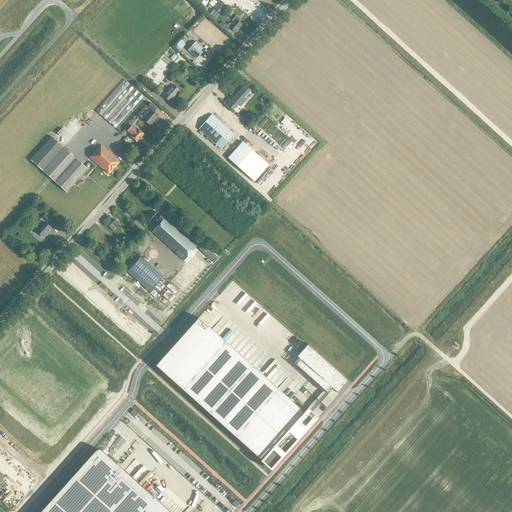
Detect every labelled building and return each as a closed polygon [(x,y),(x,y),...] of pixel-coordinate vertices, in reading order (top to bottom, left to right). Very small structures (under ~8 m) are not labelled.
[(213,8),(220,14),(227,6),(220,1),(213,8)] [(201,23),(206,17),(203,14),(198,20),(201,23)] [(235,32),(242,24),(238,21),(240,19),(236,15),(232,20),(234,22),(231,24),(229,23),(227,25),(229,27),(235,32)] [(181,49),(186,43),(180,39),(175,45),(181,49)] [(207,59),(211,55),(196,41),(188,50),(197,58),(201,53),(207,59)] [(115,128),(144,96),(125,79),(96,111),(115,128)] [(170,101),(180,90),(173,84),(163,95),(170,101)] [(244,98),(250,90),(244,85),(231,100),(229,97),(224,102),(233,109),(237,104),(240,106),(246,100),(244,98)] [(154,111),(157,108),(151,103),(148,106),(152,109),(143,119),(149,125),(154,119),(154,120),(157,116),(152,112),(154,111)] [(221,149),(234,134),(212,114),(199,129),(221,149)] [(124,127),(127,130),(133,124),(130,121),(124,127)] [(132,126),(128,131),(132,135),(131,136),(137,141),(140,138),(140,139),(141,138),(141,137),(144,134),(137,128),(136,130),(132,126)] [(53,136),(32,160),(43,170),(64,147),(53,136)] [(269,165),(242,141),(228,158),(255,181),(269,165)] [(108,174),(119,162),(101,145),(90,157),(108,174)] [(64,147),(43,170),(68,192),(89,168),(64,147)] [(184,260),(197,246),(165,218),(164,218),(157,212),(149,221),(156,227),(152,232),(184,260)] [(117,222),(115,220),(109,226),(114,230),(116,228),(113,226),(117,222)] [(44,222),(36,231),(43,237),(51,227),(44,222)] [(94,239),(98,243),(107,233),(103,229),(94,239)] [(215,262),(220,256),(205,243),(200,249),(215,262)] [(141,257),(128,272),(165,305),(178,290),(141,257)] [(94,287),(77,272),(71,279),(88,295),(94,287)] [(234,298),(245,309),(254,299),(243,289),(234,298)] [(270,314),(263,322),(260,319),(259,320),(262,323),(259,326),(267,333),(269,331),(272,333),(281,323),(270,314)] [(199,317),(156,365),(261,459),(260,460),(271,469),(271,468),(294,443),(295,442),(296,440),(307,429),(314,420),(313,419),(310,417),(305,412),(304,411),(285,394),(199,317)] [(229,328),(227,333),(224,332),(222,336),(227,339),(232,330),(229,328)] [(338,393),(349,381),(308,344),(297,356),(299,358),(295,363),(329,393),(333,388),(338,393)] [(58,346),(47,359),(84,393),(95,380),(58,346)] [(275,358),(266,368),(268,370),(277,360),(275,358)] [(38,371),(13,399),(44,427),(69,398),(38,371)] [(170,511),(157,500),(143,487),(127,473),(115,462),(103,452),(102,450),(101,450),(100,449),(99,449),(98,449),(97,449),(96,450),(95,451),(94,452),(91,455),(76,472),(58,493),(44,508),(40,511),(170,511)]
